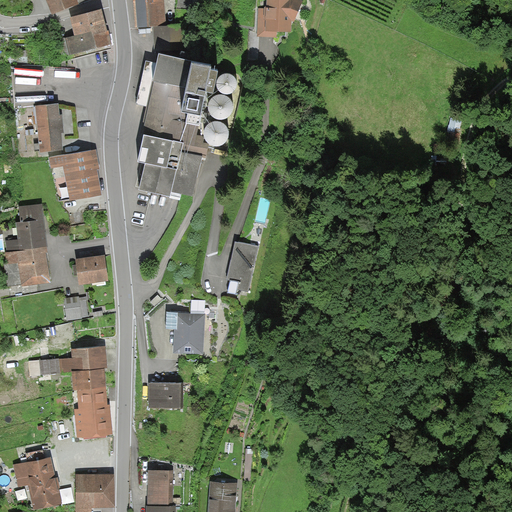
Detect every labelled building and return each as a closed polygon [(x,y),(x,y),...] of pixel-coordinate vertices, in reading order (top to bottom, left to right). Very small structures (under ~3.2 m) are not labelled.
[(46,0),(52,15),(79,4),(77,0),(46,0)] [(164,0),(134,0),(136,29),(167,27),(164,0)] [(258,8),(258,32),(286,32),(288,17),(291,18),(298,0),(266,0),(266,8),(258,8)] [(98,11),(70,18),(75,37),(66,39),(70,55),(111,44),(108,32),(107,32),(102,10),(98,11)] [(184,30),(162,33),(165,58),(188,55),(184,30)] [(213,73),(220,74),(221,56),(213,56),(213,73)] [(142,136),(144,137),(138,163),(145,165),(140,192),(171,198),(172,193),(193,197),(202,157),(181,153),(182,149),(201,153),(205,137),(197,135),(198,129),(200,130),(207,96),(214,97),(218,75),(211,74),(211,72),(191,68),(191,64),(158,57),(157,64),(148,107),(142,136)] [(148,107),(157,64),(145,62),(136,105),(148,107)] [(60,104),(35,106),(39,153),(64,151),(62,134),(65,133),(63,113),(61,113),(60,104)] [(99,170),(96,151),(50,158),(52,168),(63,167),(68,199),(100,194),(97,170),(99,170)] [(49,252),(43,204),(19,206),(21,222),(16,223),(19,240),(7,241),(9,252),(6,252),(7,262),(5,262),(7,286),(21,284),(21,286),(50,282),(46,253),(49,252)] [(235,241),(228,278),(240,281),(239,288),(250,290),(259,245),(235,241)] [(104,255),(76,259),(77,266),(79,285),(108,281),(104,255)] [(80,297),(64,299),(67,321),(82,319),(82,317),(89,316),(87,297),(80,298),(80,297)] [(204,353),(205,313),(185,312),(168,311),(167,328),(175,328),(174,352),(204,353)] [(107,346),(72,349),(73,358),(30,361),(31,375),(72,372),(73,391),(78,391),(106,389),(104,369),(108,368),(107,346)] [(184,383),(149,383),(149,409),(183,409),(184,383)] [(106,389),(78,391),(80,410),(75,410),(78,438),(112,435),(109,406),(107,406),(106,389)] [(56,479),(51,458),(14,465),(19,488),(28,486),(33,510),(62,504),(59,489),(60,489),(58,479),(56,479)] [(174,472),(149,472),(148,506),(173,506),(174,472)] [(91,474),(77,474),(77,511),(90,511),(91,509),(116,508),(115,474),(91,474)] [(237,511),(239,481),(211,479),(209,511),(237,511)]
